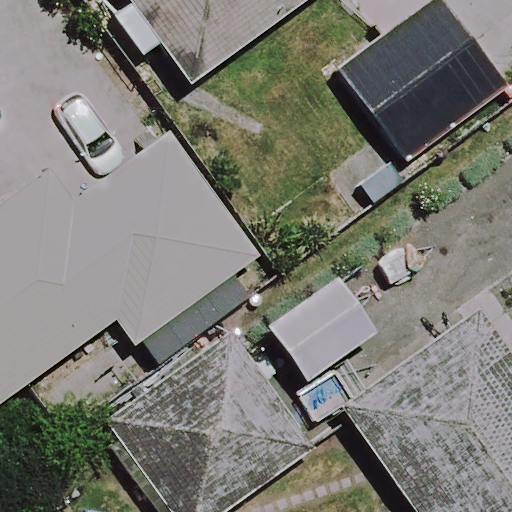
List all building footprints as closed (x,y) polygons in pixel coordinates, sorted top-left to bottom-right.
[(122,0),(186,87),(305,0),(122,0)] [(490,95),(424,6),(326,77),(392,167),(490,95)] [(247,259),(156,141),(64,213),(41,184),(0,216),(0,403),(105,322),(128,352),(247,259)] [(511,511),(511,339),(484,299),(331,406),(404,511),(511,511)] [(220,511),(304,453),(225,342),(97,433),(152,511),(220,511)]
